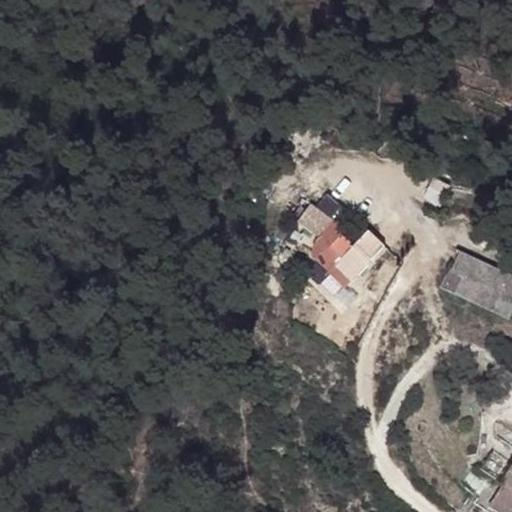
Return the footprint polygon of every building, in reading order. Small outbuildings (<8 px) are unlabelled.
[(322,277),(354,244),(344,235),(347,229),(333,219),(320,237),(319,237),(302,253),(301,266),(309,265),(322,277)] [(434,290),(509,314),(511,304),(511,270),(447,251),(434,290)] [(480,425),(486,412),(468,404),(461,415),(480,425)] [(511,490),(511,468),(502,484),(503,485),(511,490)] [(511,511),(511,490),(503,485),(490,505),(498,510),(501,511),(511,511)]
